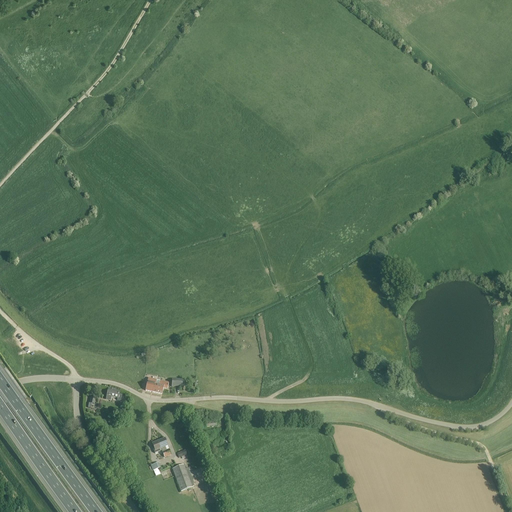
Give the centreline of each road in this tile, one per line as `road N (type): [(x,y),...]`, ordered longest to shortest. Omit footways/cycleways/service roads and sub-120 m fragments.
road 1 (unclassified): [(75,380),(117,384),(158,401),(338,398),(380,407)]
road 2 (track): [(51,131),(69,149),(88,144),(171,55)]
road 3 (motorway): [(97,511),(0,378)]
road 4 (unclassified): [(137,511),(81,430),(75,380)]
road 5 (unclassified): [(380,407),(458,427),(490,421),(511,401)]
road 6 (track): [(263,400),(311,372),(286,297)]
road 7 (unclassified): [(493,469),(478,443),(380,407)]
road 8 (motorway): [(0,402),(75,511)]
